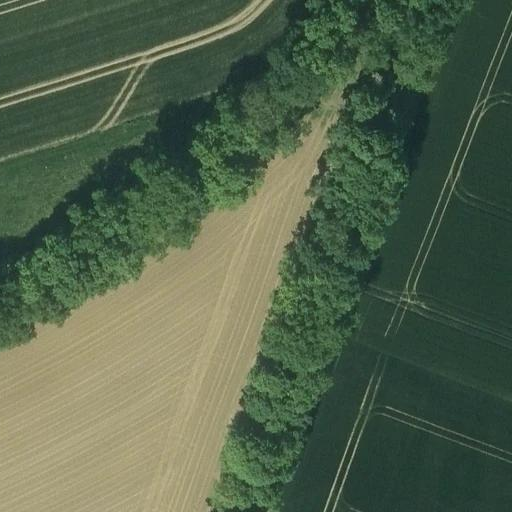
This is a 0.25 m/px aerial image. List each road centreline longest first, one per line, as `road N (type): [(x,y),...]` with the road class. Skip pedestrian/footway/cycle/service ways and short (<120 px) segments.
road 1 (track): [(461,0),(261,511)]
road 2 (track): [(223,206),(379,0)]
